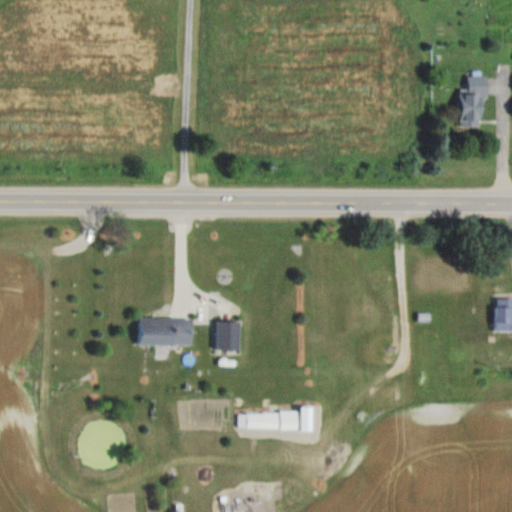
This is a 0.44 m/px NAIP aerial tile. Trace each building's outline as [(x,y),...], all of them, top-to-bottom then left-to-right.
[(476,125),(475,94),(483,94),(483,73),(463,73),(463,88),(453,88),(454,125),(476,125)] [(488,330),(511,329),(511,315),(510,316),(510,297),(488,297),(488,330)] [(134,342),(189,343),(189,316),(134,315),(134,342)] [(237,319),(213,319),(213,348),(237,348),(237,319)] [(366,356),(393,356),(393,338),(366,338),(366,356)] [(306,428),(306,406),(296,405),(296,410),(237,409),(236,426),(306,428)]
